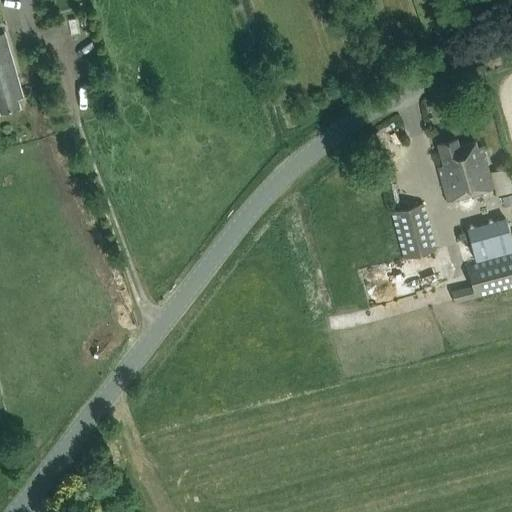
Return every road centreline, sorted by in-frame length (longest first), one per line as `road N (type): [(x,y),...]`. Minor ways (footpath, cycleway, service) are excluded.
road 1 (tertiary): [(18,511),(253,208),(362,115),(511,28)]
road 2 (track): [(158,329),(42,38),(5,22)]
